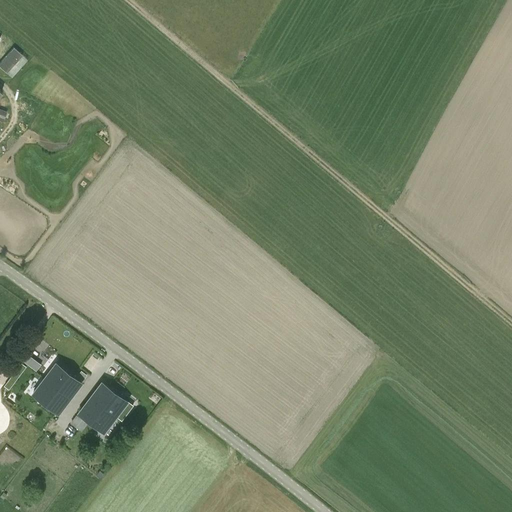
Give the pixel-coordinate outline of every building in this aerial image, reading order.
[(18,129),(49,155),(67,135),(36,109),(18,129)] [(25,362),(37,370),(42,363),(30,355),(25,362)] [(49,381),(66,394),(70,390),(74,392),(82,382),(57,362),(48,373),(52,376),(49,381)] [(6,383),(4,386),(9,389),(26,366),(21,363),(6,383)] [(81,371),(78,376),(83,379),(86,375),(81,371)] [(63,399),(66,394),(49,381),(45,385),(41,382),(33,393),(58,413),(67,402),(63,399)] [(116,410),(120,413),(128,401),(103,382),(94,393),(98,396),(92,404),(88,401),(79,413),(105,432),(113,421),(109,418),(116,410)] [(73,422),(81,430),(87,423),(79,415),(73,422)]
